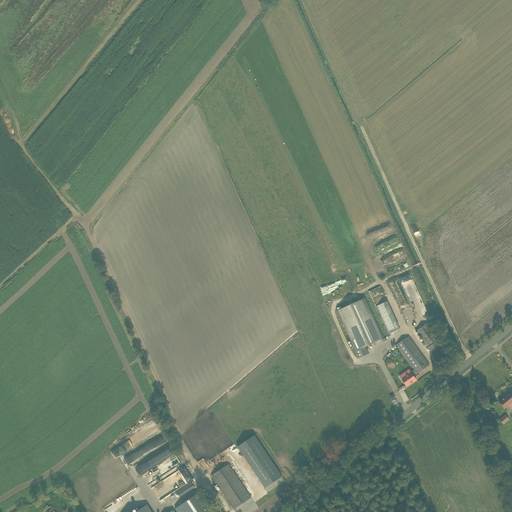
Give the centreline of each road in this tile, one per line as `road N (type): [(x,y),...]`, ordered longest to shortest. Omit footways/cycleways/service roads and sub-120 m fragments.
road 1 (track): [(192,460),(84,224),(20,144)]
road 2 (tertiary): [(284,511),(511,326)]
road 3 (track): [(362,128),(471,359)]
road 4 (track): [(511,498),(457,380)]
